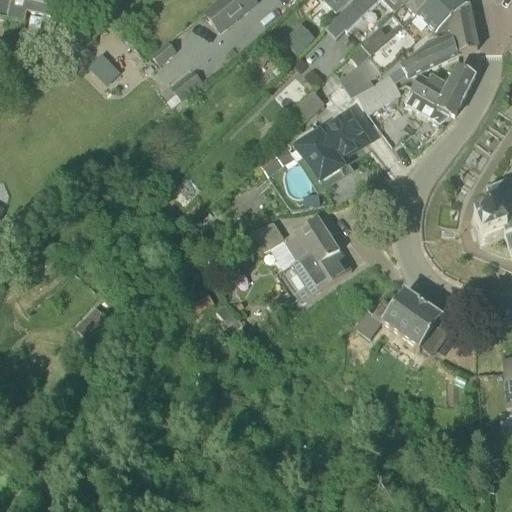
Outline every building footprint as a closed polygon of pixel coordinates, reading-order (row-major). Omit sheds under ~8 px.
[(54,20),(57,0),(0,0),(0,19),(24,24),(27,14),(54,20)] [(222,0),(203,16),(214,30),(220,37),(257,6),(251,0),(222,0)] [(325,0),(326,1),(323,4),(335,16),(351,0),(325,0)] [(327,31),(326,32),(336,43),(344,35),(345,36),(361,22),(381,2),(396,17),(411,0),(357,0),(335,23),(327,31)] [(343,89),(352,102),(357,99),(374,89),(372,85),(380,78),(381,79),(407,56),(410,59),(420,46),(444,37),(438,32),(469,9),(458,0),(433,0),(406,29),(358,71),(340,85),(343,89)] [(359,51),(349,61),(358,71),(406,29),(433,0),(411,0),(396,17),(395,18),(401,25),(385,40),(379,33),(375,36),(359,51)] [(451,35),(456,60),(459,59),(477,52),(469,10),(438,32),(444,37),(451,35)] [(284,44),(299,59),(316,42),(302,27),(284,44)] [(408,61),(400,69),(407,78),(410,82),(456,60),(451,35),(444,37),(420,46),(408,61)] [(160,68),(176,55),(168,46),(153,58),(160,68)] [(455,120),(475,81),(458,72),(449,89),(448,89),(447,90),(431,81),(428,86),(418,80),(410,94),(406,108),(440,128),(451,118),(455,120)] [(174,111),(204,87),(194,74),(164,98),(174,111)] [(395,86),(391,78),(389,80),(374,89),(357,99),(362,108),(395,86)] [(400,97),(395,86),(362,108),(368,119),(400,97)] [(301,129),(324,107),(313,95),(290,117),(301,129)] [(320,189),(343,173),(339,167),(368,147),(350,121),(345,120),(296,152),(320,189)] [(268,183),(296,163),(286,150),(258,169),(268,183)] [(497,216),(502,214),(510,240),(505,241),(510,254),(511,252),(511,183),(489,192),(497,216)] [(510,240),(502,214),(497,216),(472,223),(480,249),(505,241),(510,240)] [(273,226),(251,236),(251,237),(252,238),(264,258),(269,254),(282,274),(291,268),(296,265),(297,265),(309,257),(316,268),(339,254),(318,221),(284,243),(273,226)] [(179,234),(159,250),(172,265),(191,249),(179,234)] [(282,274),(280,275),(296,300),(301,307),(352,274),(339,254),(316,268),(309,257),(297,265),(296,265),(291,268),(282,274)] [(196,318),(213,308),(204,293),(188,303),(196,318)] [(301,307),(296,300),(292,303),(286,294),(281,298),(280,296),(268,304),(278,316),(289,308),(292,313),(301,307)] [(442,322),(404,296),(394,310),(384,303),(373,320),(368,317),(357,333),(372,343),(383,327),(420,353),(429,341),(439,348),(451,332),(440,324),(442,322)] [(91,348),(111,329),(96,313),(75,332),(91,348)] [(511,363),(503,364),(507,414),(511,413),(511,363)]
